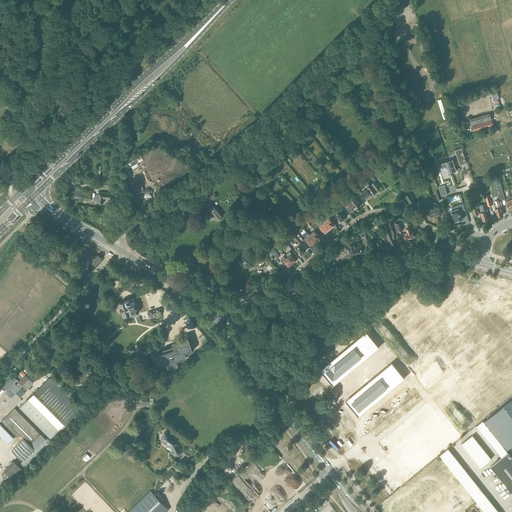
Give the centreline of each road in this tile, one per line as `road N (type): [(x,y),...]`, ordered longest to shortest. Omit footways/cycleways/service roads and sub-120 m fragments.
road 1 (unclassified): [(113,247),(139,217),(265,126),(390,0)]
road 2 (primary): [(210,22),(21,191)]
road 3 (residential): [(489,237),(435,231),(377,211),(297,272),(300,293)]
road 4 (primary): [(48,181),(210,22)]
road 5 (tertiary): [(300,293),(416,257),(483,264)]
road 6 (primary): [(213,323),(325,474)]
road 7 (primary): [(331,468),(220,321)]
road 8 (unclassified): [(0,374),(110,253)]
road 9 (unclassified): [(331,468),(426,389)]
